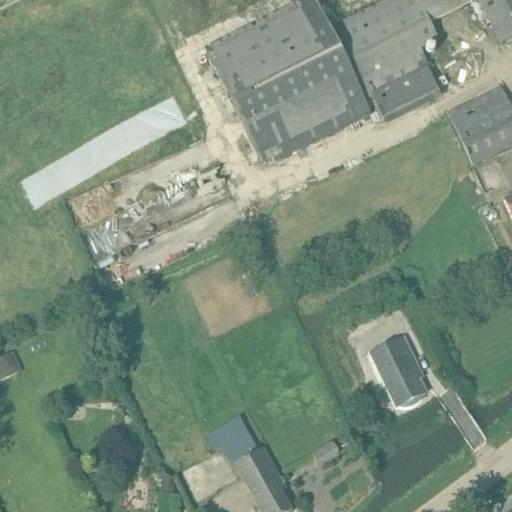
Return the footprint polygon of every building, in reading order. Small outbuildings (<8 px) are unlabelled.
[(310,0),(203,53),(260,167),(411,93),(369,9),(364,0),(310,0)] [(511,0),(477,0),(478,0),(492,29),(500,47),(511,41),(511,0)] [(482,81),(480,41),(438,43),(440,83),(482,81)] [(511,113),(500,90),(446,115),(470,170),(511,149),(511,113)] [(511,198),(502,203),(511,225),(511,198)] [(381,383),(395,411),(398,410),(400,410),(403,411),(407,410),(410,410),(413,408),(416,407),(418,404),(420,402),(422,399),(422,398),(425,396),(418,381),(415,382),(409,370),(416,367),(403,341),(369,357),(376,372),(381,370),(386,380),(381,383)] [(12,355),(0,360),(0,383),(21,374),(12,355)] [(96,385),(95,406),(113,407),(114,386),(96,385)] [(204,441),(212,456),(222,450),(234,469),(257,511),(289,511),(280,494),(285,491),(275,473),(263,452),(257,455),(239,420),(204,441)] [(310,455),(318,468),(338,456),(331,443),(310,455)] [(326,484),(333,497),(364,482),(356,467),(337,476),(338,478),(326,484)]
